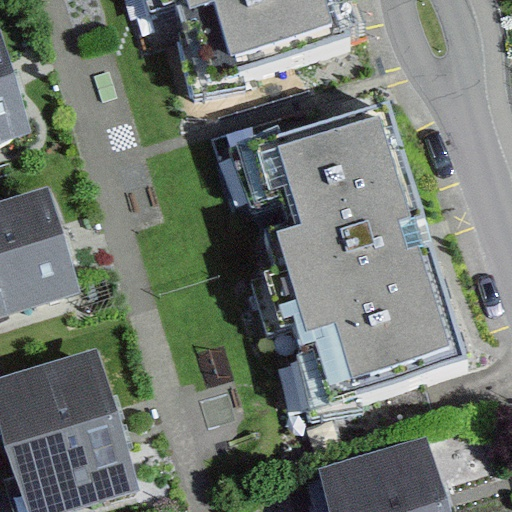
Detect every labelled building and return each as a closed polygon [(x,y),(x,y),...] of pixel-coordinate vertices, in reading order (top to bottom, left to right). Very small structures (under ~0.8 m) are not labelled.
[(350,52),(334,0),(170,0),(184,44),(210,36),(226,90),(350,52)] [(0,64),(0,141),(22,135),(0,64)] [(391,116),(266,153),(290,235),(263,243),(315,420),(467,375),(391,116)] [(0,219),(0,315),(71,295),(43,207),(0,219)] [(1,436),(8,460),(110,429),(91,366),(0,394),(0,404),(6,426),(1,436)] [(110,429),(8,460),(16,484),(26,489),(33,511),(63,511),(130,492),(110,429)] [(438,511),(421,454),(327,483),(336,511),(438,511)]
